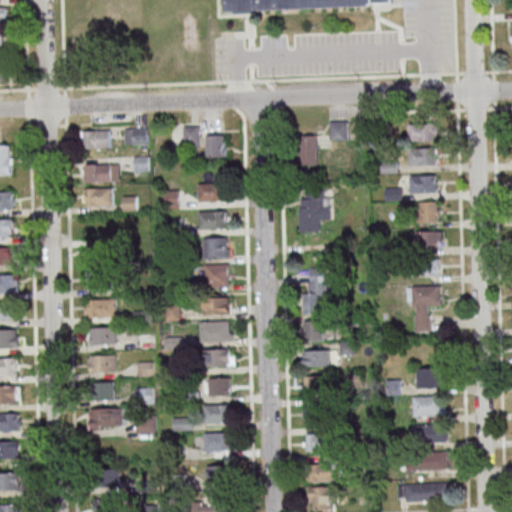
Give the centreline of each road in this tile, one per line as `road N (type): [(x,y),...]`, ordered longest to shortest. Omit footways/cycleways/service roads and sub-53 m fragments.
road 1 (residential): [(511,89),(0,108)]
road 2 (residential): [(485,511),(470,0)]
road 3 (residential): [(56,511),(42,0)]
road 4 (residential): [(269,511),(258,100)]
